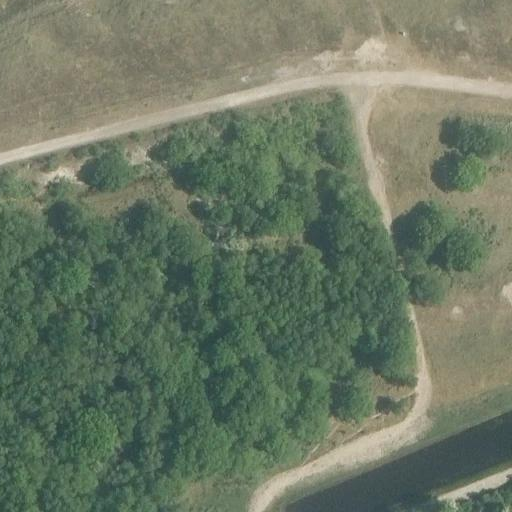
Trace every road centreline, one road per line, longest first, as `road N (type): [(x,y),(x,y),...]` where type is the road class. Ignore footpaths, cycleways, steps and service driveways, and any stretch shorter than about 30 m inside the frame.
road 1 (track): [(360,74),(197,103),(0,154)]
road 2 (track): [(511,87),(360,74)]
